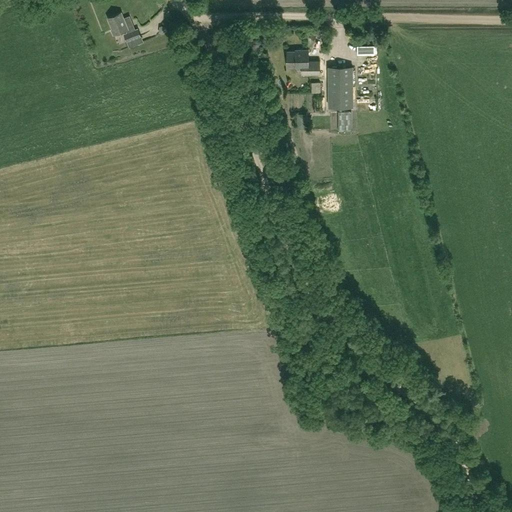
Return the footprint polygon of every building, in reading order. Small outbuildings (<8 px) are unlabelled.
[(123,18),(121,12),(108,18),(115,33),(126,29),(127,32),(124,34),(130,47),(143,41),(138,28),(135,30),(129,16),(123,18)] [(163,25),(159,26),(159,32),(162,34),(165,33),(167,30),(166,27),(163,25)] [(359,53),(377,53),(376,44),(359,44),(359,53)] [(296,50),(287,50),(287,66),(302,66),(302,73),(301,73),(301,74),(320,73),(319,73),(319,60),(320,60),(320,59),(308,59),(308,49),(296,49),(296,50)] [(353,65),(329,65),(330,105),(354,105),(353,65)] [(313,81),(313,91),(322,91),(322,81),(313,81)] [(308,128),(308,113),(297,113),(297,128),(308,128)]
